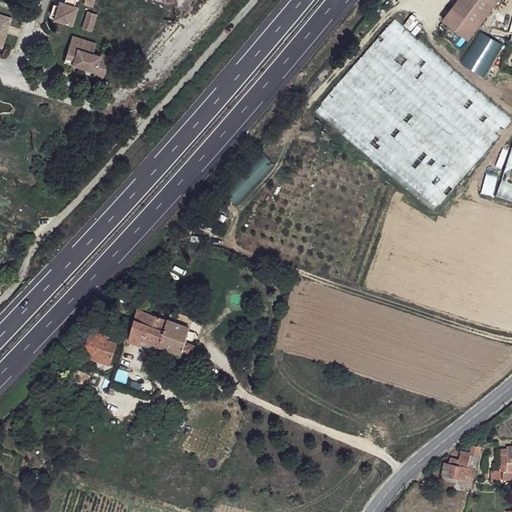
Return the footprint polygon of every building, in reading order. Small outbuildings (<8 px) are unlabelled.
[(95,0),(67,0),(67,2),(63,1),(57,18),(75,23),(80,6),(76,5),(77,0),(85,0),(86,1),(94,3),(95,0)] [(497,0),(456,0),(442,19),(467,38),(497,0)] [(100,13),(90,10),(85,27),(95,30),(100,13)] [(11,16),(0,12),(0,44),(3,46),(11,16)] [(97,42),(74,34),(67,55),(81,60),(79,65),(94,71),(94,74),(103,77),(109,56),(95,50),(97,42)] [(485,34),(471,70),(489,76),(503,40),(485,34)] [(81,60),(67,55),(65,60),(79,65),(81,60)] [(511,141),(496,195),(511,199),(511,141)] [(10,286),(0,283),(0,294),(1,295),(5,295),(10,286)] [(168,320),(139,310),(128,339),(141,344),(143,338),(159,344),(168,320)] [(191,318),(171,310),(168,320),(189,327),(191,318)] [(189,327),(168,320),(159,344),(192,356),(201,331),(189,327)] [(104,336),(90,331),(83,354),(110,363),(115,345),(103,340),(104,336)] [(479,447),(471,445),(469,452),(469,455),(477,457),(479,447)] [(511,445),(507,445),(507,447),(501,447),(500,463),(505,464),(505,469),(502,469),(501,479),(511,479),(511,445)] [(449,465),(444,463),(442,474),(456,477),(463,479),(464,476),(466,469),(469,455),(469,452),(460,451),(457,460),(456,467),(449,465)] [(457,460),(450,458),(449,465),(456,467),(457,460)] [(474,471),(466,469),(464,476),(472,478),(474,471)]
